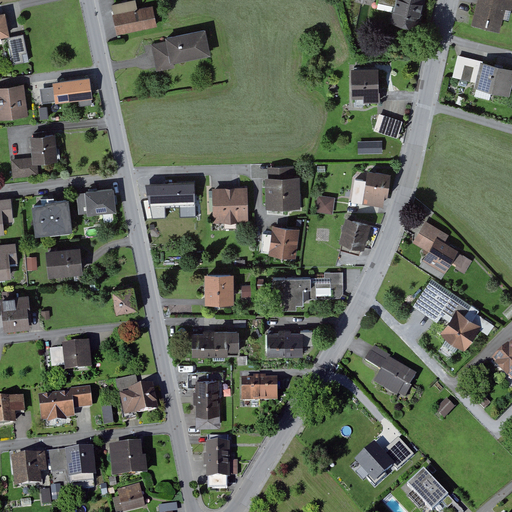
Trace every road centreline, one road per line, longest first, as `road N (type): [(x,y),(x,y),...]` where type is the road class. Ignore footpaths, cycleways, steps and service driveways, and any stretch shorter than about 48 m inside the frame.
road 1 (residential): [(235,511),(368,291),(402,207),(442,36)]
road 2 (residential): [(90,0),(195,511)]
